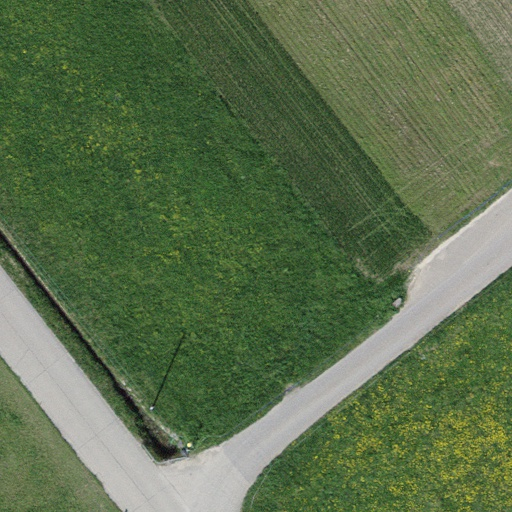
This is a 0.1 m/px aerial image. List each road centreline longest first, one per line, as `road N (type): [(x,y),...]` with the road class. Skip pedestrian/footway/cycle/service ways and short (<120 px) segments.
road 1 (residential): [(511,249),(183,511)]
road 2 (residential): [(132,511),(0,333)]
